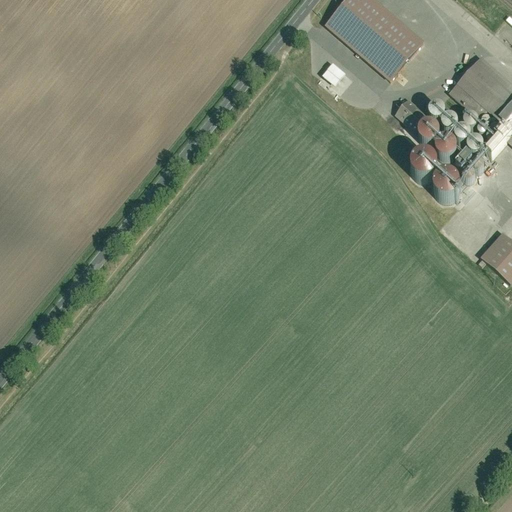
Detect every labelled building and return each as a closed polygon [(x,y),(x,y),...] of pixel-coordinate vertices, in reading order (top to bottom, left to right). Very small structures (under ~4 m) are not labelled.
[(420,48),(364,0),(349,0),(321,32),(386,88),(420,48)] [(511,94),(476,65),(452,92),(511,142),(511,155),(511,156),(511,157),(511,94)] [(329,66),(318,78),(332,90),(343,77),(329,66)] [(396,118),(417,136),(429,122),(429,118),(410,102),(396,118)] [(444,158),(445,147),(434,147),(434,158),(444,158)] [(430,189),(442,196),(448,186),(436,179),(430,189)] [(477,262),(507,290),(511,284),(511,252),(498,239),(477,262)]
